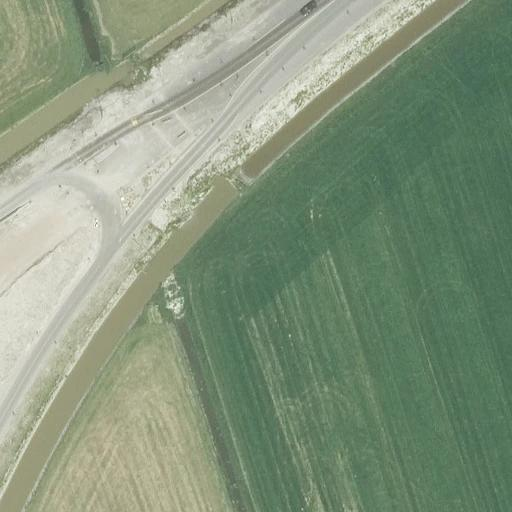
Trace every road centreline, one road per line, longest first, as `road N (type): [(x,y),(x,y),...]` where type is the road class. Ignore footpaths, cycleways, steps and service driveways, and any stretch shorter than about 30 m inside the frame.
road 1 (trunk): [(0,417),(65,309),(305,21)]
road 2 (trunk): [(0,271),(305,21)]
road 3 (trunk): [(305,21),(123,127),(0,214)]
